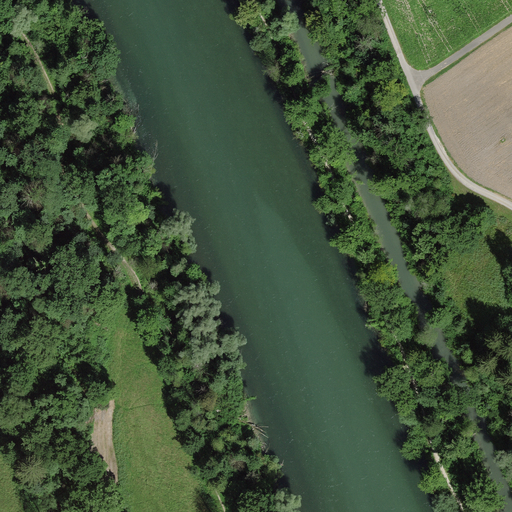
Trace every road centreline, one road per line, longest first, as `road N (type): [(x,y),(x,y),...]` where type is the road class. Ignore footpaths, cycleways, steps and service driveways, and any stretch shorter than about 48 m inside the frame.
road 1 (track): [(511,206),(471,186),(443,156),(374,0)]
road 2 (track): [(511,17),(410,83)]
